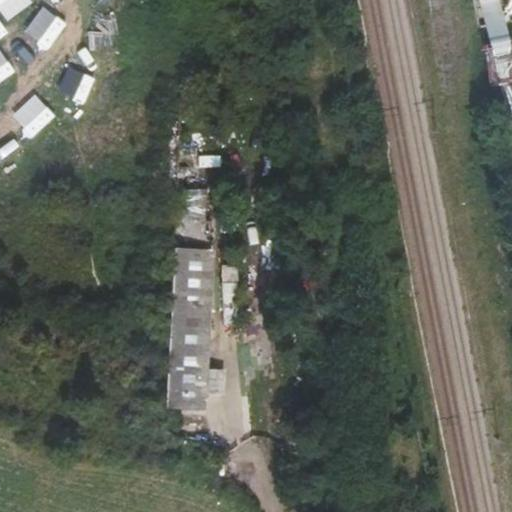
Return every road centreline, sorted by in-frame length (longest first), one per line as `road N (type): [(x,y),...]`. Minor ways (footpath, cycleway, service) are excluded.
road 1 (track): [(268,511),(219,341),(220,198)]
road 2 (track): [(255,465),(0,413)]
